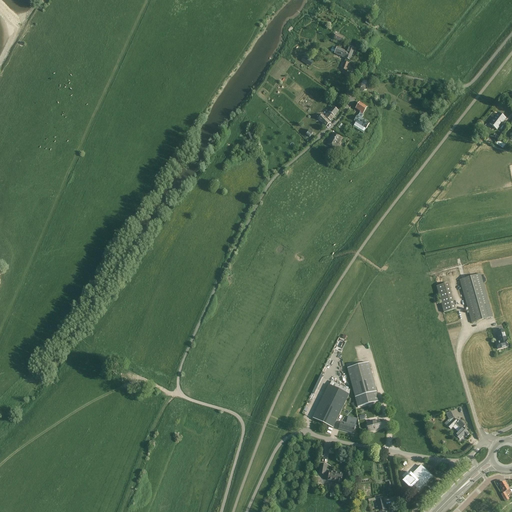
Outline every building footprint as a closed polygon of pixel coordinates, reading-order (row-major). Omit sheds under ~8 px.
[(337,47),(334,54),(345,58),(344,59),(350,61),(354,49),(349,47),(348,50),(347,52),(337,47)] [(344,62),(341,69),(347,71),(348,69),(347,68),(349,64),(344,62)] [(363,81),(360,86),(361,86),(358,87),(356,90),(357,93),(360,95),(363,94),(365,91),(364,88),(367,83),(363,81)] [(360,113),(358,116),(357,116),(353,122),(355,123),(353,127),(363,134),(370,124),(361,118),(364,115),(363,114),(367,108),(359,103),(355,109),(360,112),(360,113)] [(329,123),(338,112),(333,107),(325,117),(327,118),(326,119),(323,115),(318,119),(325,127),(330,123),(329,123)] [(505,119),(498,114),(490,124),(497,130),(505,119)] [(335,149),(341,138),(333,133),(327,144),(335,149)] [(500,140),(496,144),(502,149),(506,144),(500,140)] [(481,274),(459,280),(471,323),(493,317),(481,274)] [(436,286),(443,312),(455,309),(448,282),(436,286)] [(498,350),(508,347),(504,330),(497,332),(498,336),(500,336),(501,343),(497,344),(498,350)] [(334,349),(343,352),(347,341),(338,337),(334,349)] [(358,408),(379,402),(369,363),(347,369),(358,408)] [(333,429),(349,395),(350,390),(348,389),(348,388),(346,386),(345,388),(332,381),(330,385),(329,385),(312,419),(333,429)] [(458,422),(454,418),(451,412),(446,413),(449,420),(445,423),(451,430),(456,425),(461,430),(455,436),(460,440),(464,436),(466,437),(469,435),(467,433),(468,432),(463,428),(465,425),(460,420),(458,422)] [(376,428),(380,427),(379,421),(372,422),(367,424),(369,431),(373,431),(373,430),(376,429),(376,428)] [(339,430),(353,434),(355,426),(341,422),(339,430)] [(402,466),(403,467),(408,462),(403,458),(398,463),(400,467),(399,468),(402,470),(403,468),(401,466),(402,466)] [(329,472),(326,471),(327,466),(321,465),(319,474),(325,475),(328,476),(328,481),(336,482),(336,483),(342,484),(343,473),(329,471),(329,472)] [(426,472),(421,466),(411,476),(407,472),(402,477),(406,480),(404,482),(411,488),(413,485),(418,490),(431,476),(428,474),(430,473),(428,471),(426,472)] [(511,493),(504,482),(503,483),(503,482),(501,484),(500,485),(502,490),(501,491),(502,494),(501,494),(505,502),(509,500),(507,496),(511,493)] [(379,511),(386,510),(384,498),(383,498),(383,497),(368,499),(369,502),(377,500),(379,511)]
